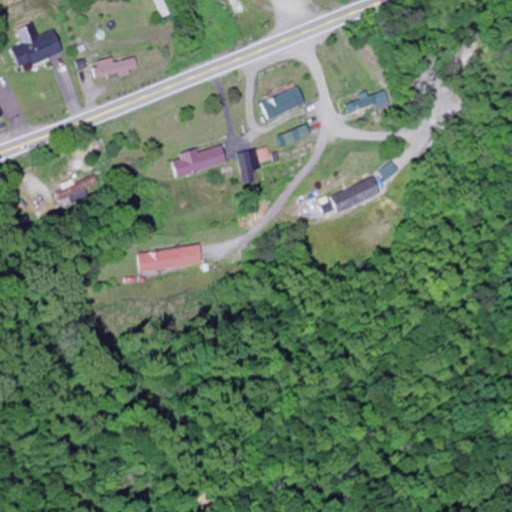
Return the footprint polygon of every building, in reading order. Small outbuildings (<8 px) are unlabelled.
[(149,0),(158,20),(167,16),(159,0),(149,0)] [(241,13),(236,0),(224,0),(229,17),(241,13)] [(54,53),(45,31),(0,51),(9,72),(54,53)] [(132,73),(131,59),(88,63),(90,77),(132,73)] [(294,107),(285,91),(253,107),(262,123),(294,107)] [(346,117),(370,106),(367,98),(342,108),(346,117)] [(306,140),(302,128),(278,136),(281,148),(306,140)] [(177,157),(178,161),(169,163),(175,180),(223,166),(217,146),(177,157)] [(263,182),(258,165),(272,161),(268,148),(238,156),(246,187),(263,182)] [(58,193),(65,209),(103,192),(96,176),(58,193)] [(324,199),(332,217),(378,197),(370,179),(324,199)] [(131,256),(133,275),(195,266),(192,247),(131,256)]
